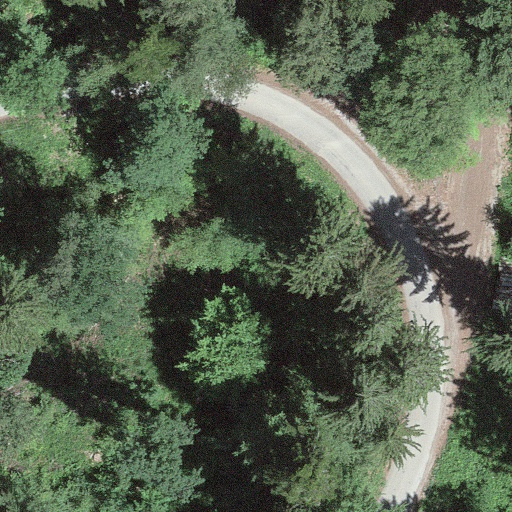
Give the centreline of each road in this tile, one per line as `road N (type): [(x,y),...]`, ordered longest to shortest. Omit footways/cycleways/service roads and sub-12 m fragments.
road 1 (unclassified): [(0,109),(65,87),(190,86),(264,108),(324,143),(372,185),(417,257),(435,366),(430,425),(396,511)]
road 2 (track): [(417,257),(468,206),(485,140),(491,0)]
